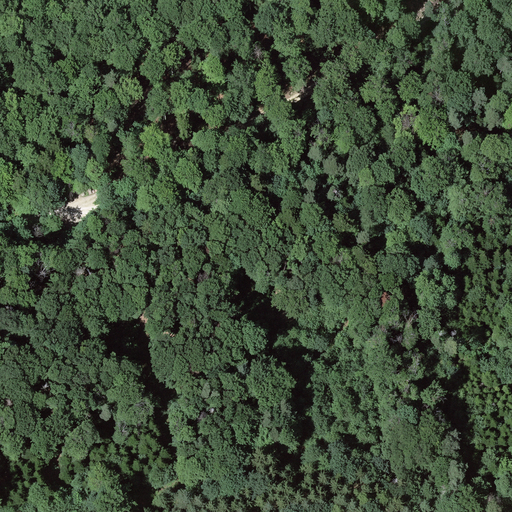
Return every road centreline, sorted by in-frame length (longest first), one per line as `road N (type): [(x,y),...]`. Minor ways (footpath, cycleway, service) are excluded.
road 1 (track): [(511,135),(75,211)]
road 2 (track): [(462,0),(273,111),(75,211)]
